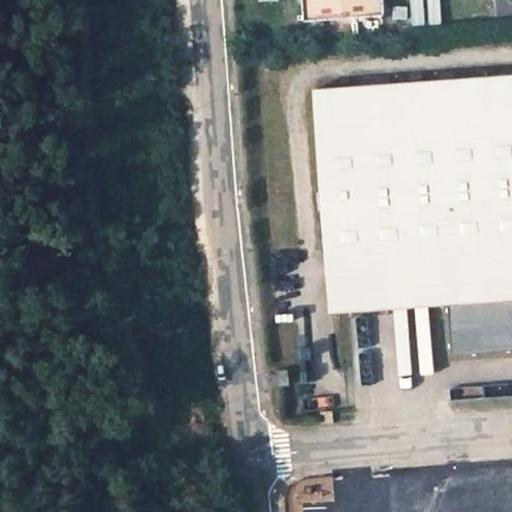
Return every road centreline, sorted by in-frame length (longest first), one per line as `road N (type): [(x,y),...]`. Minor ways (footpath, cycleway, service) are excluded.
road 1 (unclassified): [(215,0),(265,511)]
road 2 (unknown): [(426,449),(431,392),(439,383),(511,375)]
